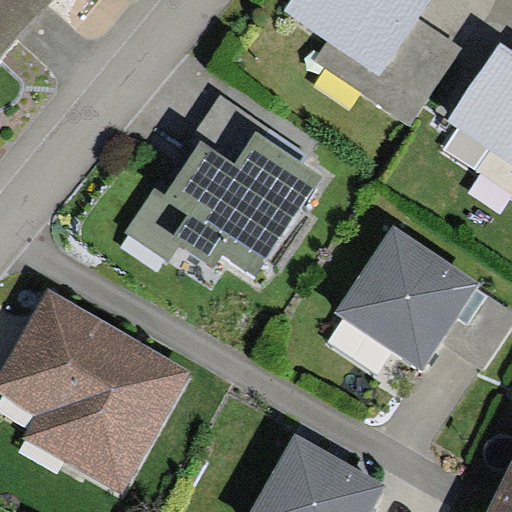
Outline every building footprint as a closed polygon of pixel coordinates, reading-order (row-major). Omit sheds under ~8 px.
[(0,0),(0,44),(42,0),(0,0)] [(448,54),(364,0),(297,0),(280,28),(327,58),(318,72),(402,126),(448,54)] [(511,203),(511,94),(483,75),(441,135),(485,165),(475,179),(511,203)] [(242,282),(303,194),(240,151),(252,133),(218,109),(125,243),(156,264),(165,251),(207,280),(217,265),(242,282)] [(412,375),(461,299),(386,251),(337,327),(412,375)] [(0,426),(119,489),(173,386),(42,317),(0,396),(0,426)] [(366,511),(371,504),(286,460),(258,511),(366,511)] [(511,511),(511,487),(499,511),(511,511)]
